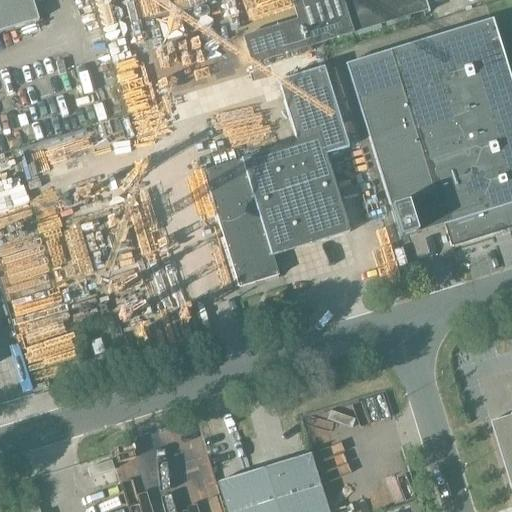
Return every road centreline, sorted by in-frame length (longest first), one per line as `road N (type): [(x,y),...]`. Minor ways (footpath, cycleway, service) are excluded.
road 1 (unclassified): [(0,444),(403,318)]
road 2 (unclassified): [(461,511),(403,318)]
